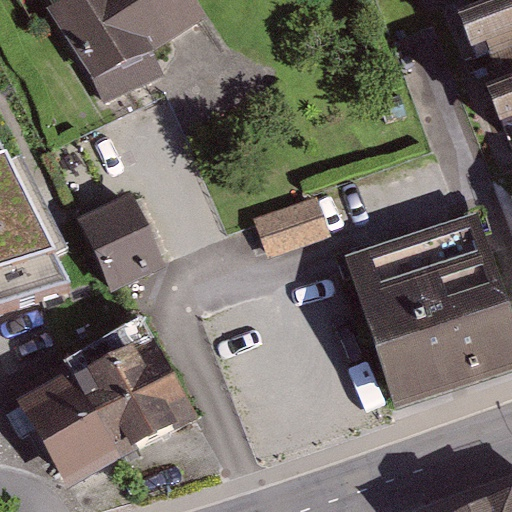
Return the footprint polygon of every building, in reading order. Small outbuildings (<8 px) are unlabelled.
[(183,0),(52,0),(92,70),(191,14),(183,0)] [(511,0),(464,0),(495,82),(511,75),(511,0)] [(511,75),(495,82),(511,128),(511,75)] [(0,272),(77,245),(24,127),(0,135),(0,272)] [(129,196),(81,215),(111,290),(159,271),(129,196)] [(319,204),(258,225),(271,262),(332,242),(319,204)] [(511,341),(483,248),(345,291),(384,414),(511,373),(511,341)] [(134,334),(14,395),(58,481),(178,421),(134,334)] [(511,511),(511,487),(450,511),(511,511)]
